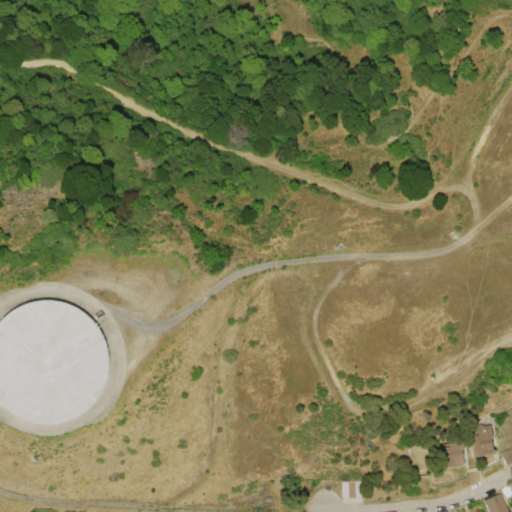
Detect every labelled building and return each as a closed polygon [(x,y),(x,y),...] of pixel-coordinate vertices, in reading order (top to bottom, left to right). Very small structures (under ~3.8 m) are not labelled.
[(0,317),(8,310),(17,305),(27,302),(37,300),(47,299),(58,301),(67,304),(77,309),(85,315),(92,323),(98,331),(102,341),(105,350),(106,361),(105,371),(103,381),(99,391),(94,400),(87,408),(79,414),(70,419),(60,423),(50,425),(39,425),(29,423),(19,420),(10,415),(2,409),(0,407),(0,317)] [(488,425),(480,426),(480,424),(466,425),(470,457),(493,454),(492,449),(490,449),(488,439),(490,438),(488,425)] [(461,466),(459,450),(461,449),(460,440),(447,441),(447,443),(438,444),(438,441),(431,442),(433,469),(461,466)] [(498,452),(504,465),(511,460),(511,453),(509,447),(498,452)] [(340,482),(360,482),(360,497),(340,497),(340,482)] [(499,489),(508,484),(511,490),(511,492),(504,498),(499,489)] [(486,511),(481,500),(497,493),(505,511),(486,511)]
